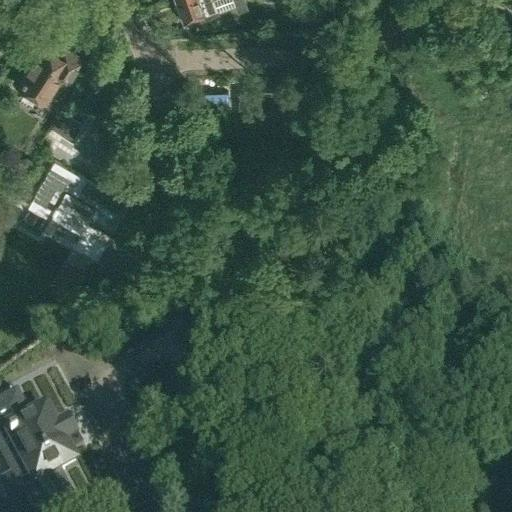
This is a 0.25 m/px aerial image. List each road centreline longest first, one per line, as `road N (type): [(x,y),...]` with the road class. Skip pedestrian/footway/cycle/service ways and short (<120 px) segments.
road 1 (residential): [(197,511),(170,158),(149,63)]
road 2 (residential): [(149,63),(362,47),(427,0)]
